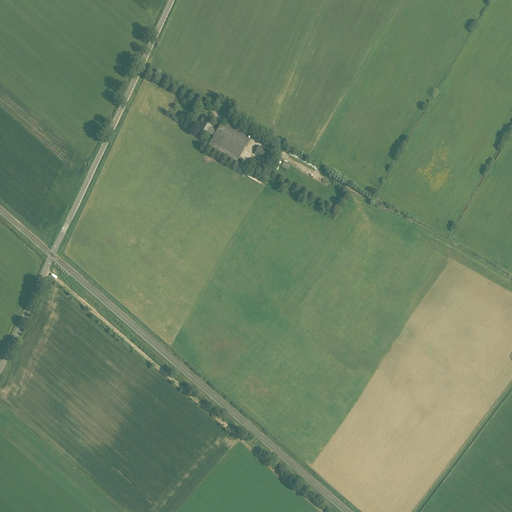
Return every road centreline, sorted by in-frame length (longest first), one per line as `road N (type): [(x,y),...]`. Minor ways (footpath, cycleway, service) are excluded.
road 1 (tertiary): [(0,368),(171,0)]
road 2 (track): [(45,269),(322,511)]
